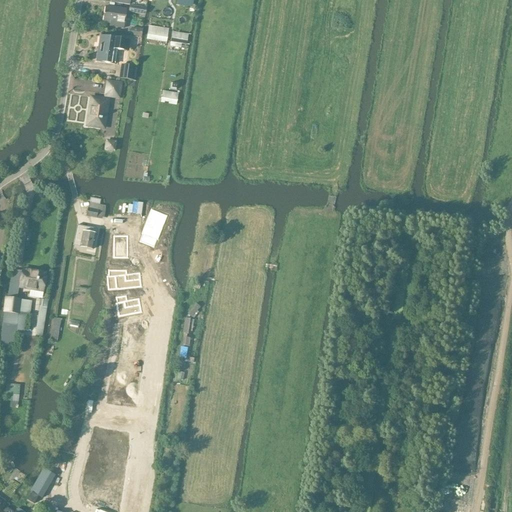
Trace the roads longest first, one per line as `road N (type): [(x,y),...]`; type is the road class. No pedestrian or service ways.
road 1 (track): [(508,231),(478,511)]
road 2 (residential): [(141,251),(165,307),(138,511)]
road 3 (unclassified): [(77,0),(53,137),(0,186)]
